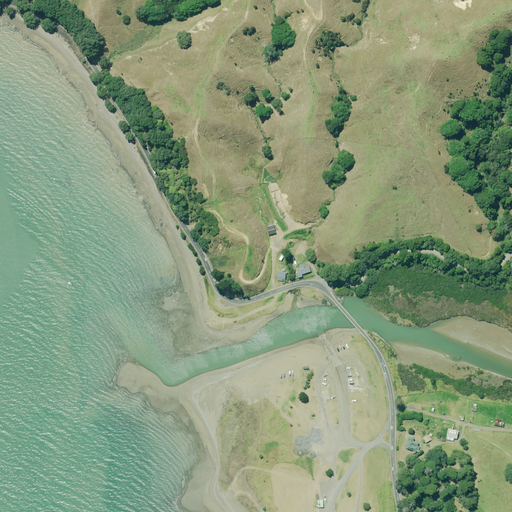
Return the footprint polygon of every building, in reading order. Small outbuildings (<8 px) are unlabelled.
[(300,272),(297,273),(299,278),(303,276),(303,274),(312,271),(310,266),(308,267),(307,263),(301,266),(302,269),(301,269),(301,270),(300,270),(300,271),(300,272)] [(282,271),(279,271),(280,268),(276,267),(276,272),(279,272),(279,281),(286,281),(287,271),(286,271),(286,268),(283,268),(282,271)] [(501,420),(497,418),(495,425),(504,427),(505,423),(501,422),(501,420)] [(460,431),(454,430),(454,427),(452,426),(451,429),(449,428),(447,439),(454,441),(455,438),(458,439),(460,431)] [(430,436),(431,437),(432,437),(432,436),(433,436),(433,435),(433,434),(432,434),(432,433),(431,433),(430,433),(430,434),(429,435),(424,437),(426,443),(432,440),(430,436)] [(415,438),(410,437),(406,448),(414,450),(413,453),(416,454),(417,451),(419,452),(421,447),(419,446),(420,443),(414,441),(415,438)]
